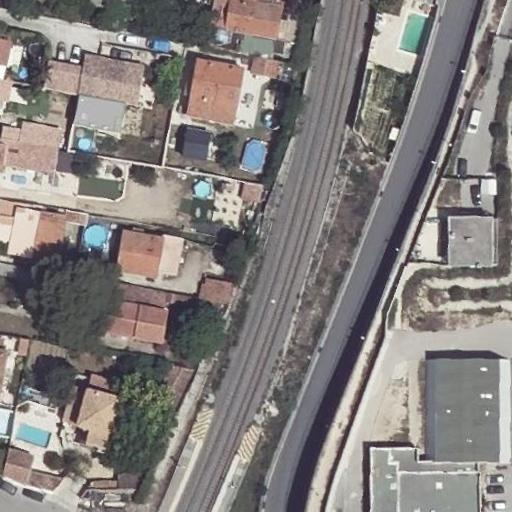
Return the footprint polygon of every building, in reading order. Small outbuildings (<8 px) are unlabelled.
[(229,28),(259,33),(275,35),(280,8),(276,7),(254,4),(234,0),(229,28)] [(300,65),(309,0),(291,0),(285,37),(281,62),(288,63),(300,65)] [(281,62),(285,37),(275,35),(259,33),(256,57),(278,62),(281,62)] [(49,56),(43,86),(135,105),(143,63),(82,50),(79,62),(49,56)] [(274,78),(278,62),(256,57),(252,74),(274,78)] [(189,115),(234,123),(245,70),(200,61),(190,108),(189,115)] [(0,100),(9,102),(12,82),(0,79),(0,100)] [(190,108),(179,106),(176,113),(181,113),(189,115),(190,108)] [(180,120),(181,113),(176,113),(171,112),(170,118),(180,120)] [(491,121),(472,121),(472,160),(448,163),(445,207),(492,206),(491,121)] [(60,148),(63,131),(23,124),(20,140),(22,141),(38,144),(42,145),(47,146),(60,148)] [(21,149),(22,141),(20,140),(4,138),(2,145),(21,149)] [(34,166),(38,144),(22,141),(21,149),(19,163),(34,166)] [(19,202),(0,198),(0,204),(18,208),(19,202)] [(41,211),(42,206),(25,203),(19,202),(18,208),(41,211)] [(33,254),(41,211),(18,208),(16,218),(0,214),(0,237),(11,240),(9,245),(9,250),(33,254)] [(85,219),(86,214),(59,209),(58,215),(65,216),(64,218),(81,221),(82,219),(85,219)] [(65,216),(58,215),(49,213),(41,211),(33,254),(57,259),(57,256),(64,218),(65,216)] [(492,213),(446,214),(446,259),(491,260),(492,213)] [(164,243),(165,240),(126,232),(117,270),(156,277),(164,243)] [(166,236),(165,240),(164,243),(184,246),(185,240),(166,236)] [(228,258),(231,243),(218,241),(216,256),(228,258)] [(229,303),(236,283),(211,278),(209,284),(204,283),(200,298),(214,300),(229,303)] [(144,288),(103,280),(95,328),(134,336),(144,288)] [(144,288),(134,336),(155,340),(164,298),(166,292),(144,288)] [(184,295),(166,292),(164,298),(182,302),(184,295)] [(195,297),(184,295),(182,302),(193,304),(195,297)] [(213,308),(214,300),(200,298),(198,298),(197,303),(213,308)] [(215,332),(229,303),(214,300),(213,308),(210,331),(215,332)] [(426,354),(426,455),(427,458),(477,457),(503,457),(503,354),(426,354)] [(190,382),(195,373),(183,369),(173,367),(171,373),(180,377),(190,382)] [(162,414),(173,418),(190,382),(180,377),(162,414)] [(89,426),(108,432),(118,395),(89,387),(79,424),(89,426)] [(105,446),(108,432),(89,426),(85,441),(105,446)] [(134,483),(140,486),(163,440),(149,434),(138,460),(128,481),(134,483)] [(427,458),(426,455),(406,455),(405,443),(369,444),(369,511),(479,511),(479,466),(476,467),(477,457),(427,458)] [(32,489),(61,495),(64,479),(35,473),(32,489)] [(129,493),(137,493),(140,486),(134,483),(129,493)] [(90,501),(91,492),(72,492),(72,498),(90,501)]
